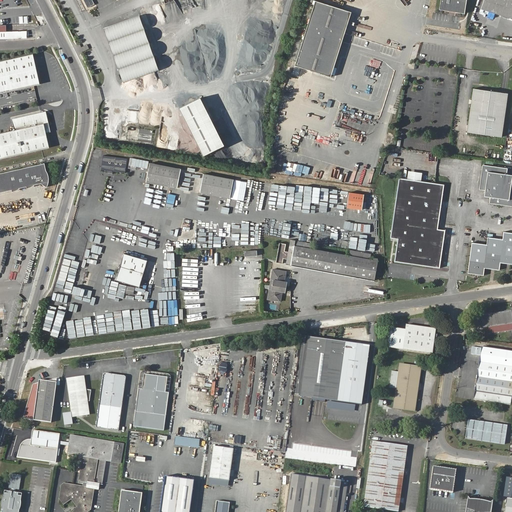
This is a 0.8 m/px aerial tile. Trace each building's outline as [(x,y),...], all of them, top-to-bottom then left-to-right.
[(353,6),(333,0),(315,0),(296,60),(332,71),(353,6)] [(467,0),(441,0),(440,8),(466,11),(467,0)] [(511,0),(481,0),(479,9),(511,20),(511,0)] [(140,15),(104,28),(123,84),(159,71),(140,15)] [(27,31),(0,30),(0,37),(27,38),(27,31)] [(35,55),(0,62),(0,93),(41,85),(35,55)] [(474,89),(468,132),(502,137),(509,93),(474,89)] [(281,111),(294,115),(299,96),(286,93),(281,111)] [(224,144),(199,95),(178,106),(202,154),(224,144)] [(46,134),(48,133),(52,133),(55,128),(52,115),(50,112),(20,118),(17,122),(19,129),(0,133),(0,149),(2,157),(51,147),(50,139),(46,140),(46,134)] [(124,159),(100,156),(100,159),(105,160),(105,164),(110,167),(112,167),(112,173),(122,174),(124,159)] [(46,161),(0,169),(0,188),(41,181),(47,184),(50,179),(49,177),(48,174),(46,161)] [(147,162),(143,183),(174,189),(178,169),(147,162)] [(510,169),(490,166),(487,190),(489,190),(488,192),(492,198),(493,198),(492,203),(511,205),(511,175),(509,175),(510,169)] [(231,179),(201,173),(197,193),(227,199),(231,179)] [(400,179),(392,239),(399,240),(396,263),(442,270),(447,231),(440,230),(446,186),(400,179)] [(364,209),(365,193),(349,192),(348,208),(364,209)] [(166,205),(174,206),(176,194),(168,193),(166,205)] [(158,225),(160,219),(154,217),(152,223),(158,225)] [(476,267),(486,277),(487,269),(501,271),(502,264),(511,265),(511,232),(507,232),(506,239),(491,236),(490,244),(480,242),(476,267)] [(471,275),(486,277),(476,267),(480,242),(476,242),(471,275)] [(298,243),(293,264),(375,281),(375,279),(378,279),(378,276),(376,276),(379,260),(298,243)] [(85,251),(83,258),(92,260),(94,253),(85,251)] [(287,251),(283,251),(283,259),(277,259),(277,262),(283,263),(283,260),(287,260),(287,251)] [(125,253),(117,279),(140,286),(149,260),(125,253)] [(81,267),(90,268),(91,261),(82,260),(81,267)] [(69,274),(68,278),(72,279),(75,269),(64,266),(63,272),(69,274)] [(270,286),(286,289),(287,282),(284,281),(286,271),(274,268),(270,286)] [(285,292),(286,289),(270,286),(268,298),(280,301),(282,292),(285,292)] [(484,315),(481,324),(482,329),(511,325),(510,312),(484,315)] [(386,347),(401,349),(431,353),(434,329),(405,324),(404,329),(389,327),(386,347)] [(337,399),(346,337),(309,332),(301,394),(337,399)] [(361,402),(370,340),(346,337),(337,399),(361,402)] [(506,394),(511,350),(480,346),(474,390),(506,394)] [(396,387),(395,392),(417,395),(421,367),(399,364),(398,371),(391,370),(389,386),(396,387)] [(101,376),(94,427),(117,431),(124,379),(121,375),(104,373),(101,376)] [(132,426),(141,427),(149,374),(143,373),(141,389),(137,388),(132,426)] [(149,374),(141,427),(163,431),(169,393),(164,392),(166,377),(149,374)] [(68,384),(72,416),(78,417),(79,415),(82,417),(89,414),(86,401),(90,402),(92,391),(82,389),(81,384),(82,381),(82,380),(81,378),(80,377),(77,376),(71,377),(68,381),(68,384)] [(31,384),(21,418),(49,423),(56,378),(46,377),(31,384)] [(506,394),(474,390),(473,399),(510,404),(511,395),(506,394)] [(417,395),(395,392),(393,406),(415,409),(417,395)] [(478,422),(479,421),(468,419),(465,438),(476,440),(476,438),(468,437),(471,421),(478,422)] [(507,425),(479,421),(478,422),(471,421),(468,437),(476,438),(476,440),(505,444),(507,425)] [(57,462),(60,434),(33,430),(31,440),(30,440),(28,440),(27,440),(26,440),(23,443),(22,443),(21,445),(17,457),(57,462)] [(83,486),(65,483),(61,486),(59,499),(64,505),(72,499),(77,507),(70,511),(88,511),(91,509),(95,488),(87,487),(88,483),(95,484),(99,459),(112,461),(115,442),(70,435),(67,454),(83,457),(79,482),(84,483),(83,486)] [(200,440),(175,436),(174,445),(199,448),(200,440)] [(372,441),(363,506),(398,511),(406,446),(372,441)] [(234,449),(213,446),(209,478),(229,480),(234,449)] [(237,446),(235,454),(243,455),(244,448),(237,446)] [(433,466),(429,489),(452,492),(455,469),(433,466)] [(11,473),(9,488),(19,490),(21,475),(11,473)] [(344,511),(349,482),(289,474),(284,511),(344,511)] [(165,475),(159,511),(190,511),(195,480),(165,475)] [(228,487),(229,480),(209,478),(208,484),(228,487)] [(140,511),(143,493),(122,490),(119,511),(140,511)] [(1,510),(2,511),(19,511),(22,497),(18,496),(19,494),(8,492),(8,494),(3,494),(1,510)] [(470,499),(468,496),(465,511),(491,511),(493,500),(491,502),(486,500),(474,499),(470,499)] [(228,511),(230,502),(217,500),(215,511),(228,511)]
